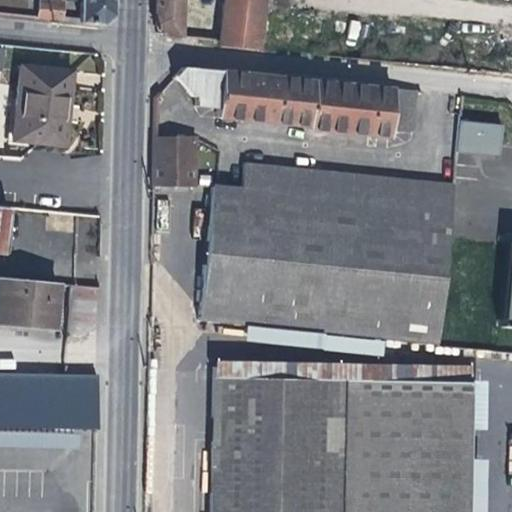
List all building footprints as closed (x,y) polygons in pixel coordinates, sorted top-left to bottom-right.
[(42,0),(38,0),(36,17),(59,19),(61,2),(42,0)] [(78,0),(78,21),(101,23),(112,15),(112,0),(78,0)] [(182,0),(152,0),(152,24),(166,39),(181,40),(182,0)] [(219,0),(215,41),(215,46),(260,50),(262,25),(264,0),(219,0)] [(305,29),(262,25),(260,50),(302,55),(305,29)] [(65,113),(70,71),(18,64),(9,139),(61,146),(65,113)] [(182,67),(173,76),(182,86),(194,101),(195,104),(216,106),(215,116),(308,126),(308,129),(386,137),(391,89),(348,84),(240,73),(182,67)] [(457,121),(454,152),(499,157),(500,143),(501,126),(457,121)] [(194,138),(152,137),(151,184),(175,185),(193,185),(194,138)] [(242,162),(239,188),(448,209),(451,184),(242,162)] [(434,344),(448,209),(239,188),(211,186),(196,320),(434,344)] [(511,238),(508,238),(500,322),(511,323),(511,238)] [(54,284),(0,278),(0,324),(39,328),(50,329),(54,284)] [(96,324),(97,286),(69,285),(68,323),(96,324)] [(211,359),(211,375),(467,381),(467,365),(211,359)] [(0,371),(0,425),(96,427),(97,374),(0,371)] [(467,381),(211,375),(208,511),(464,511),(466,459),(466,430),(467,381)] [(482,381),(467,381),(466,430),(481,430),(482,381)] [(479,511),(481,459),(466,459),(464,511),(479,511)]
